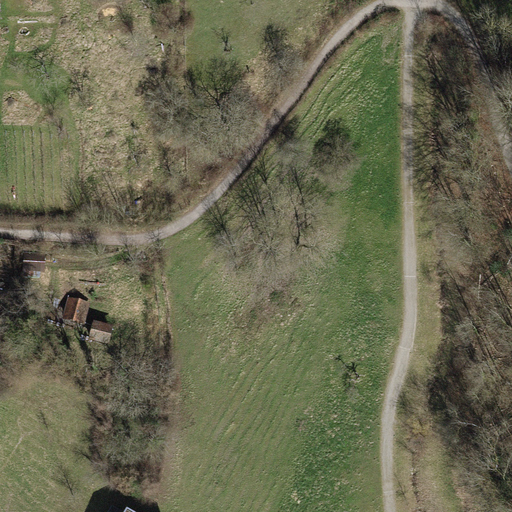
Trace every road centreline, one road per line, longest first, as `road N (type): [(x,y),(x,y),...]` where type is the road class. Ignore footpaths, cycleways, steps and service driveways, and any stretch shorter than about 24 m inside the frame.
road 1 (track): [(0,232),(103,240),(159,235),(209,203),(338,37),(370,10),(413,0),(439,4),(476,45),(511,144)]
road 2 (track): [(391,511),(389,418),(413,314),(413,0)]
